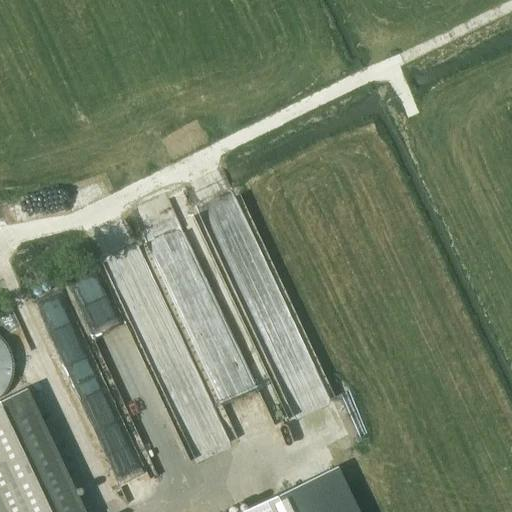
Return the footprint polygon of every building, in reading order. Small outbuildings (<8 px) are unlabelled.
[(141,337),(168,324),(137,256),(110,268),(141,337)] [(112,399),(80,318),(49,330),(71,388),(86,382),(95,405),(112,399)] [(0,384),(17,377),(0,342),(0,384)] [(229,447),(198,378),(165,393),(196,462),(229,447)] [(0,511),(86,511),(27,385),(0,398),(0,511)] [(348,511),(331,475),(247,511),(348,511)]
